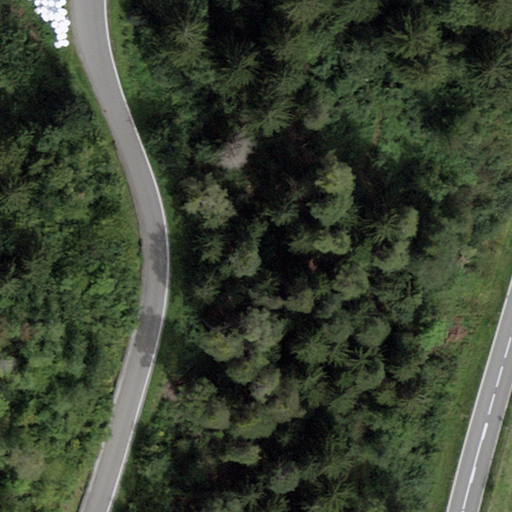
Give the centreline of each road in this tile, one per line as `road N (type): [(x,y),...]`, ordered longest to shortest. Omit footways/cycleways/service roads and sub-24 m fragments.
road 1 (track): [(98,511),(156,290),(145,179),(92,46),(84,0)]
road 2 (primary): [(511,373),(473,511)]
